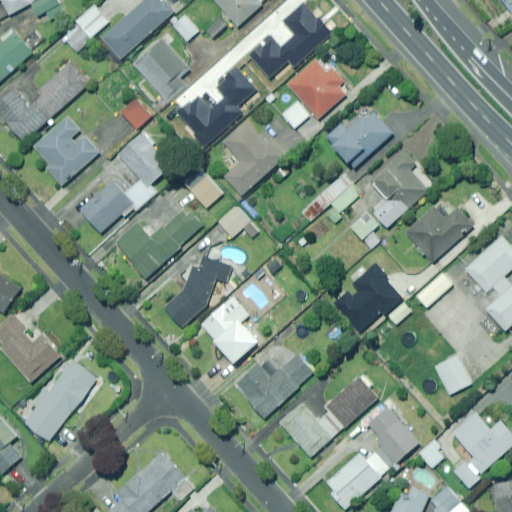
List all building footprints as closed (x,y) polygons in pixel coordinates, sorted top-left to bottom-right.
[(2,0),(12,16),(32,5),(40,18),(47,14),(52,21),(67,13),(60,0),(2,0)] [(122,60),(174,15),(161,0),(148,0),(104,40),(122,60)] [(214,0),(240,28),(265,6),(259,0),(214,0)] [(110,23),(94,7),(64,38),(79,54),(110,23)] [(200,32),(186,17),(175,28),(189,43),(200,32)] [(228,26),(222,20),(208,34),(214,40),(228,26)] [(296,40),(279,21),(256,41),(287,75),(316,49),(303,34),(296,40)] [(0,85),(35,54),(17,34),(13,29),(2,39),(6,43),(0,48),(0,85)] [(189,68),(167,43),(137,68),(169,105),(189,88),(179,77),(189,68)] [(240,59),(233,50),(219,62),(222,65),(214,73),(224,84),(232,78),(226,71),(240,59)] [(329,74),(317,61),(289,86),(320,121),(349,95),(341,86),(346,82),(335,68),(329,74)] [(91,86),(72,65),(29,104),(17,91),(2,104),(0,105),(0,114),(27,144),(91,86)] [(155,117),(140,99),(123,113),(139,131),(155,117)] [(312,117),(300,103),(284,116),(296,130),(312,117)] [(368,124),(363,119),(350,131),(344,125),(329,138),(352,165),(362,155),(367,160),(396,134),(379,114),(368,124)] [(82,131),(70,118),(36,148),(52,166),(48,169),(65,188),(102,153),(88,137),(79,146),(73,139),(82,131)] [(267,145),(248,123),(225,144),(242,163),(226,177),(243,197),(287,158),(272,141),(267,145)] [(157,145),(146,133),(121,156),(143,181),(128,194),(117,181),(99,198),(103,202),(87,216),(104,235),(134,207),(139,212),(159,194),(153,187),(173,169),(154,148),(157,145)] [(419,166),(407,152),(376,181),(393,199),(376,215),(390,229),(432,190),(414,170),(419,166)] [(225,195),(197,164),(181,179),(209,210),(225,195)] [(312,224),(322,215),(333,227),(344,217),(341,214),(361,197),(344,177),(302,213),(312,224)] [(262,232),(240,207),(221,224),(234,239),(245,229),(254,239),(262,232)] [(476,224),(461,208),(446,221),(436,209),(408,234),(434,263),(459,240),(464,245),(470,239),(465,234),(476,224)] [(205,228),(188,210),(156,241),(141,225),(120,245),(141,268),(139,270),(149,280),(205,228)] [(369,226),(363,220),(353,229),(364,241),(380,227),(374,220),(369,226)] [(497,295),(505,288),(511,296),(511,297),(497,310),(511,327),(511,240),(477,270),(497,295)] [(210,307),(223,261),(197,254),(186,290),(185,293),(167,309),(185,329),(210,307)] [(0,310),(6,314),(23,289),(0,273),(0,310)] [(455,286),(445,275),(419,298),(429,309),(455,286)] [(247,310),(236,298),(204,326),(237,365),(262,344),(239,317),(247,310)] [(413,312),(406,305),(391,319),(398,326),(413,312)] [(29,329),(16,315),(0,328),(0,340),(5,346),(2,349),(33,384),(63,357),(45,336),(36,344),(25,332),(29,329)] [(283,371),(274,361),(265,369),(262,365),(238,387),(267,419),(316,374),(300,356),(283,371)] [(473,385),(458,357),(436,368),(451,396),(473,385)] [(100,381),(76,361),(55,388),(51,385),(35,405),(39,409),(27,424),(51,443),(100,381)] [(380,399),(361,379),(333,406),(352,425),(380,399)] [(321,423),(305,406),(284,426),(313,458),(345,429),(331,414),(321,423)] [(422,444),(390,409),(371,426),(382,438),(378,442),(398,465),(422,444)] [(467,463),(456,473),(471,490),(482,480),(480,478),(511,449),(511,432),(503,422),(493,431),(478,414),(455,434),(477,459),(469,465),(467,463)] [(19,439),(0,416),(0,471),(4,476),(24,459),(12,445),(19,439)] [(448,456),(433,442),(420,455),(434,470),(448,456)] [(392,471),(377,454),(368,462),(362,455),(330,484),(337,492),(334,496),(347,511),(392,471)] [(196,489),(188,479),(167,456),(142,477),(141,476),(119,496),(124,501),(112,511),(151,511),(175,490),(184,500),(196,489)] [(511,511),(511,481),(495,485),(500,511),(511,511)] [(439,511),(453,511),(462,504),(449,489),(433,504),(439,511)] [(424,511),(431,499),(410,490),(408,495),(404,493),(396,511),(394,511),(424,511)]
